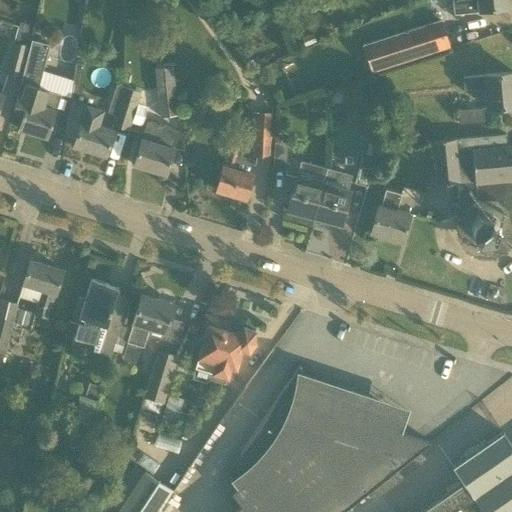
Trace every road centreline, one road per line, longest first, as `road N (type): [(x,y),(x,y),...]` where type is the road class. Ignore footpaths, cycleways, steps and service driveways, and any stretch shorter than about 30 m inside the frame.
road 1 (unclassified): [(511,336),(0,180)]
road 2 (unknown): [(173,511),(323,279)]
